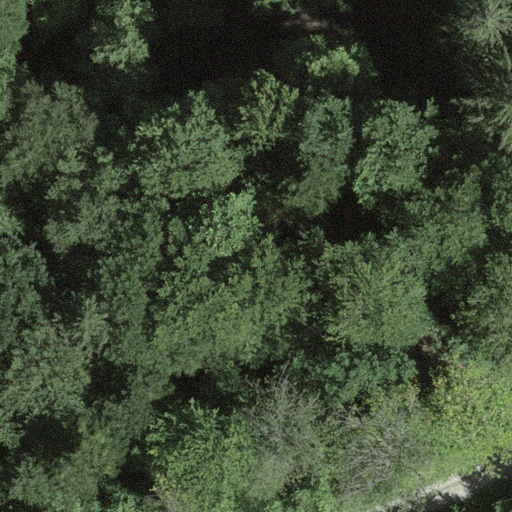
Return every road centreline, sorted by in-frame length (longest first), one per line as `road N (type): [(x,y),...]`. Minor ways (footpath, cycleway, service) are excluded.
road 1 (track): [(271,0),(362,22),(450,0)]
road 2 (track): [(397,511),(511,461)]
